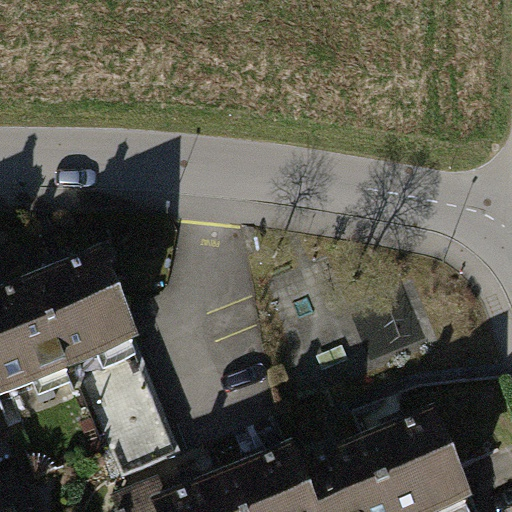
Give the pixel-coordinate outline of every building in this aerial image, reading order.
[(81,234),(21,261),(65,358),(81,352),(126,331),(81,234)] [(21,261),(0,270),(0,375),(5,386),(65,358),(21,261)] [(81,352),(115,430),(160,410),(126,331),(81,352)] [(436,416),(365,443),(391,511),(469,511),(471,511),(436,416)] [(391,511),(365,443),(299,469),(315,511),(391,511)] [(291,452),(229,477),(242,511),(315,511),(299,469),(291,452)] [(0,511),(25,511),(11,477),(0,481),(0,511)] [(242,511),(229,477),(153,507),(154,511),(242,511)]
